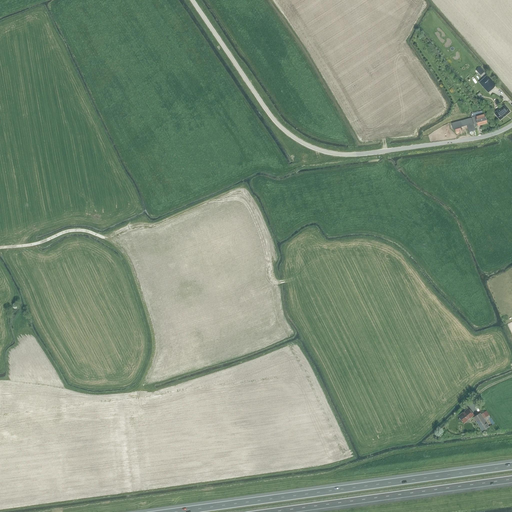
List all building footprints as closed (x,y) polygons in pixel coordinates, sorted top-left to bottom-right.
[(496,85),(487,75),(478,82),(487,93),(496,85)] [(500,120),(510,112),(504,105),(494,113),(500,120)] [(474,126),(486,123),(485,118),(484,114),(472,118),(474,126)] [(469,132),(475,130),(472,118),(451,123),(453,129),(467,125),(469,132)] [(473,415),(468,408),(458,416),(460,418),(458,419),(458,420),(460,422),(461,422),(462,421),(464,423),(473,415)] [(489,427),(483,418),(489,415),(486,411),(481,414),(480,413),(473,417),(482,431),(489,427)]
